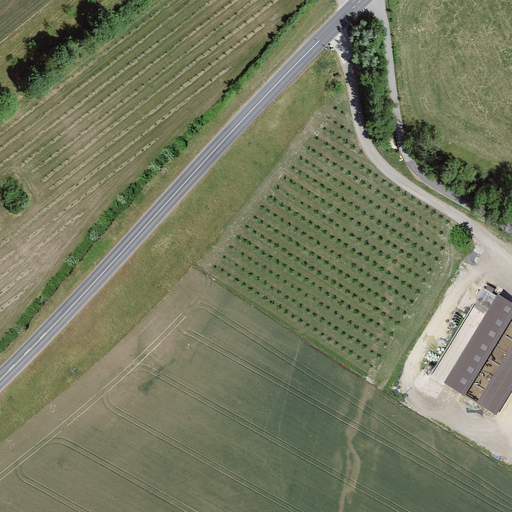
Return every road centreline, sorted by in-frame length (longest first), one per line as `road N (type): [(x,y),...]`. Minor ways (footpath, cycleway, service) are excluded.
road 1 (secondary): [(0,379),(354,6)]
road 2 (track): [(340,20),(363,130),(383,161),(481,227)]
